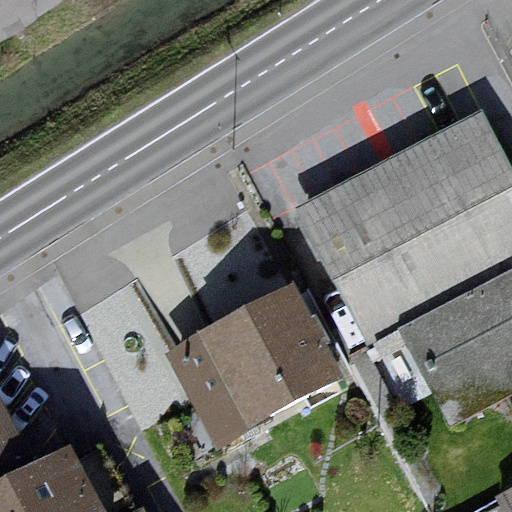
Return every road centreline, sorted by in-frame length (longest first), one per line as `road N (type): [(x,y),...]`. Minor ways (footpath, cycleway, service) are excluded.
road 1 (secondary): [(0,236),(376,0)]
road 2 (unknown): [(431,15),(511,131)]
